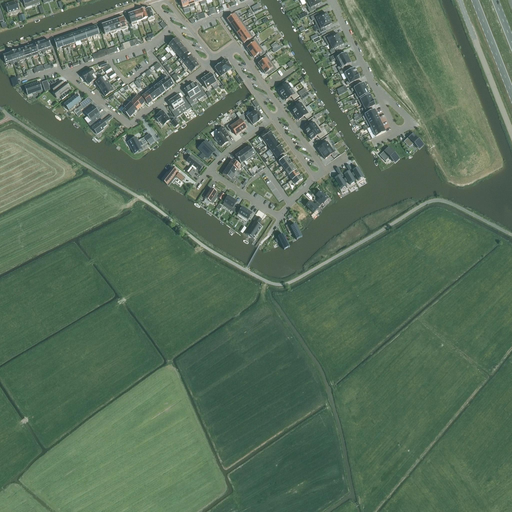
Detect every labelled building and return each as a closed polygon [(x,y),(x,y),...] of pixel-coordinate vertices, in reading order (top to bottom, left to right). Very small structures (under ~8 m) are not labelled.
[(189,8),(186,0),(179,0),(183,10),(189,8)] [(195,6),(194,4),(192,0),(186,0),(189,8),(195,6)] [(309,13),(315,10),(314,7),(321,4),(319,0),(314,0),(306,4),(308,9),(308,10),(309,13)] [(19,10),(16,1),(5,5),(8,14),(8,13),(19,9),(19,10)] [(139,11),(142,21),(147,19),(145,11),(145,10),(144,9),(139,11)] [(147,19),(149,23),(154,21),(153,16),(150,9),(145,10),(145,11),(147,19)] [(137,22),(142,21),(139,11),(133,13),(137,22)] [(138,25),(137,22),(133,13),(128,15),(130,21),(131,24),(132,27),(138,25)] [(230,25),(239,18),(236,13),(226,20),(230,25)] [(316,25),(329,19),(326,13),(319,17),(317,14),(310,18),(312,21),(314,20),(316,25)] [(121,30),(121,31),(122,32),(127,30),(123,18),(118,20),(121,30)] [(233,29),(243,23),(239,18),(230,25),(233,29)] [(320,34),(326,31),(324,28),(331,25),(329,19),(316,25),(319,30),(318,31),(320,34)] [(116,32),(121,31),(121,30),(118,20),(112,22),(116,32)] [(110,33),(111,35),(117,33),(116,32),(112,22),(107,23),(110,33)] [(110,33),(107,23),(101,25),(105,35),(110,33)] [(243,23),(233,29),(237,34),(246,28),(243,23)] [(96,26),(90,29),(93,37),(99,35),(96,26)] [(246,28),(237,34),(240,39),(249,32),(246,28)] [(90,29),(84,31),(87,39),(93,37),(90,29)] [(81,41),(81,44),(88,41),(87,39),(84,31),(78,33),(81,41)] [(249,32),(240,39),(243,44),(253,37),(249,32)] [(72,35),(75,43),(81,41),(78,33),(72,35)] [(329,45),(340,40),(337,34),(330,38),(329,35),(323,38),(324,41),(325,41),(328,46),(329,46),(329,45)] [(69,47),(69,46),(75,44),(75,43),(72,35),(66,37),(69,47)] [(63,47),(63,50),(70,48),(69,46),(69,47),(66,37),(60,39),(63,47)] [(63,47),(60,39),(54,41),(57,49),(63,47)] [(176,39),(167,47),(171,52),(172,51),(180,44),(176,39)] [(246,50),(249,54),(260,46),(255,39),(250,42),(251,45),(246,48),(247,49),(246,50)] [(48,40),(42,42),(44,50),(45,52),(51,50),(51,48),(48,40)] [(340,40),(329,45),(329,46),(331,50),(329,51),(331,55),(337,52),(336,49),(343,45),(340,40)] [(42,42),(35,45),(38,52),(38,53),(42,52),(43,54),(45,53),(45,52),(44,50),(42,42)] [(180,44),(172,51),(175,55),(176,55),(176,54),(184,48),(180,44)] [(35,45),(29,47),(31,55),(32,57),(39,55),(38,53),(38,52),(35,45)] [(280,45),(272,50),(274,53),(282,48),(280,45)] [(260,46),(249,54),(252,58),(253,57),(254,58),(258,55),(260,57),(265,53),(260,46)] [(29,47),(22,50),(25,57),(26,59),(32,57),(31,55),(29,47)] [(184,48),(176,54),(176,55),(180,59),(188,53),(184,48)] [(16,52),(18,59),(19,61),(26,59),(25,57),(22,50),(16,52)] [(16,51),(9,53),(9,54),(12,61),(12,62),(16,61),(17,63),(20,63),(19,61),(18,59),(16,52),(16,51)] [(188,53),(180,59),(178,60),(182,65),(191,57),(188,53)] [(336,58),(338,64),(348,59),(346,53),(336,58)] [(9,54),(3,56),(5,64),(6,65),(10,63),(11,66),(13,65),(12,62),(12,61),(9,54)] [(259,65),(258,66),(261,70),(271,62),(266,55),(259,60),(260,62),(258,64),(259,65)] [(191,57),(182,65),(186,70),(195,62),(191,57)] [(351,64),(348,59),(338,64),(340,67),(337,68),(340,73),(345,70),(343,68),(351,64)] [(226,60),(220,64),(226,73),(230,71),(231,73),(234,71),(226,60)] [(195,62),(186,70),(184,71),(185,73),(187,72),(190,74),(199,67),(195,62)] [(271,62),(261,70),(263,74),(264,73),(265,74),(267,73),(269,75),(277,70),(271,62)] [(220,77),(226,73),(220,64),(214,68),(220,77)] [(347,79),(357,74),(354,69),(346,73),(345,70),(340,73),(341,75),(344,74),(347,79)] [(84,74),(82,76),(85,81),(86,81),(94,74),(91,70),(88,72),(87,71),(84,73),(84,74)] [(94,74),(86,81),(89,85),(99,78),(95,73),(94,74)] [(205,76),(211,85),(210,85),(211,86),(216,83),(210,73),(205,76)] [(357,74),(347,79),(348,82),(346,83),(347,86),(360,79),(357,74)] [(206,88),(210,85),(211,85),(205,76),(200,80),(206,88)] [(104,77),(96,83),(99,88),(107,82),(104,77)] [(163,81),(169,89),(174,85),(168,77),(163,81)] [(12,79),(15,87),(21,85),(20,82),(18,82),(17,78),(12,79)] [(159,84),(165,92),(169,89),(163,81),(159,84)] [(281,96),(282,96),(291,90),(291,89),(288,85),(289,84),(287,81),(281,85),(283,87),(278,91),(280,93),(279,93),(281,96)] [(26,93),(31,92),(32,94),(42,91),(39,82),(24,87),(26,93)] [(107,82),(99,88),(102,92),(110,87),(107,82)] [(60,87),(57,84),(51,88),(54,92),(53,93),(57,99),(59,97),(62,100),(68,95),(65,92),(70,89),(65,83),(63,85),(60,87)] [(155,87),(161,95),(165,92),(159,84),(158,83),(154,86),(155,87)] [(355,91),(356,94),(366,89),(363,83),(351,90),(352,93),(355,91)] [(201,88),(198,90),(195,85),(194,84),(189,87),(197,98),(201,95),(202,98),(206,95),(201,88)] [(110,87),(102,92),(105,97),(113,91),(110,87)] [(157,98),(161,95),(155,87),(150,90),(157,98)] [(192,101),(197,98),(189,87),(184,90),(188,97),(185,98),(190,106),(194,104),(192,101)] [(292,88),(291,89),(291,90),(282,96),(282,97),(281,97),(284,101),(285,100),(285,101),(291,97),(293,100),(298,96),(292,88)] [(369,94),(366,89),(356,94),(354,95),(357,100),(369,94)] [(152,102),(157,98),(150,90),(145,93),(152,102)] [(140,95),(148,105),(152,102),(145,93),(145,92),(140,95)] [(81,101),(78,97),(77,95),(76,95),(64,105),(65,104),(70,110),(68,111),(69,111),(74,107),(76,105),(81,101)] [(182,102),(181,99),(178,95),(173,99),(181,110),(185,107),(187,109),(190,107),(185,100),(182,102)] [(362,105),(372,100),(370,95),(357,101),(360,106),(362,105)] [(140,108),(144,104),(137,97),(133,100),(140,108)] [(172,108),(169,110),(175,117),(178,115),(176,113),(181,110),(173,99),(168,102),(171,106),(172,108)] [(140,108),(133,100),(129,104),(137,111),(140,108)] [(306,108),(300,100),(295,104),(297,106),(291,111),(292,112),(291,112),(293,116),(294,115),(295,116),(306,108)] [(375,106),(372,100),(362,105),(364,108),(361,110),(362,112),(375,106)] [(88,105),(84,101),(80,105),(81,106),(83,109),(88,105)] [(137,111),(129,104),(126,108),(133,115),(137,111)] [(100,114),(93,106),(93,105),(84,112),(84,113),(91,122),(92,121),(93,120),(95,122),(99,119),(98,117),(100,115),(100,114)] [(74,112),(76,115),(80,111),(83,109),(81,106),(74,112)] [(133,115),(126,108),(124,106),(122,108),(124,109),(122,112),(129,119),(133,115)] [(295,116),(294,117),(297,120),(298,120),(298,121),(304,117),(306,119),(311,116),(309,113),(306,108),(295,116)] [(257,110),(251,114),(258,122),(263,119),(257,110)] [(367,121),(377,116),(374,110),(364,115),(367,120),(367,121)] [(156,116),(156,117),(155,118),(159,123),(160,122),(163,126),(170,120),(162,111),(156,116)] [(258,122),(251,114),(246,117),(253,126),(258,122)] [(234,123),(241,132),(246,129),(242,123),(245,121),(241,116),(238,118),(238,119),(234,122),(234,123)] [(367,127),(370,126),(380,121),(377,116),(367,121),(367,120),(365,121),(367,127)] [(104,130),(103,129),(107,126),(102,120),(92,129),(97,135),(104,130)] [(308,135),(319,127),(313,120),(308,123),(310,126),(304,130),(308,135)] [(380,121),(370,126),(373,132),(383,127),(380,121)] [(241,132),(234,123),(230,126),(229,125),(226,127),(229,132),(232,130),(236,136),(241,132)] [(218,134),(214,137),(215,138),(214,139),(217,143),(218,142),(221,147),(228,142),(226,138),(225,138),(228,136),(228,137),(229,136),(222,127),(217,131),(218,134)] [(324,135),(319,127),(308,135),(311,140),(317,136),(319,139),(324,135)] [(383,127),(373,132),(375,137),(385,132),(383,127)] [(264,141),(271,136),(268,131),(267,131),(263,134),(264,134),(259,138),(263,142),(264,141)] [(413,133),(404,142),(409,148),(413,144),(416,148),(421,143),(423,145),(424,146),(423,144),(413,133)] [(132,148),(135,154),(138,152),(143,150),(140,146),(147,142),(150,146),(155,142),(149,134),(144,138),(138,141),(136,138),(129,141),(129,142),(130,141),(133,147),(132,148)] [(267,145),(274,140),(271,136),(264,141),(267,145)] [(330,148),(332,147),(329,142),(327,139),(322,142),(324,145),(317,150),(319,152),(321,154),(321,155),(330,148)] [(270,150),(278,145),(274,140),(267,145),(270,150)] [(200,151),(208,159),(215,151),(206,142),(201,147),(203,148),(200,151)] [(273,154),(281,149),(278,145),(270,150),(268,151),(272,156),(274,154),(273,154)] [(244,150),(251,159),(254,157),(255,159),(257,158),(249,146),(244,150)] [(389,147),(379,156),(385,162),(389,158),(392,161),(397,157),(399,159),(400,160),(400,159),(399,158),(389,147)] [(330,148),(321,155),(323,158),(325,160),(331,155),(333,158),(338,154),(336,151),(334,153),(330,148)] [(273,154),(274,154),(277,159),(284,154),(281,149),(273,154)] [(246,162),(251,159),(244,150),(240,153),(246,162)] [(236,158),(240,164),(241,165),(244,163),(246,166),(248,164),(246,162),(240,153),(235,157),(236,158)] [(282,167),(289,161),(286,157),(278,162),(282,167)] [(196,172),(195,171),(197,170),(199,172),(204,166),(193,158),(188,163),(192,166),(191,168),(190,167),(186,173),(191,177),(196,172)] [(229,165),(237,171),(240,166),(240,165),(240,164),(236,158),(234,162),(232,160),(229,165)] [(289,161),(282,167),(278,169),(280,171),(283,169),(285,171),(293,166),(289,161)] [(234,176),(234,175),(237,171),(229,165),(225,170),(234,176)] [(289,176),(288,176),(296,171),(293,166),(285,171),(282,174),(283,175),(285,174),(288,177),(289,176)] [(178,174),(177,173),(178,172),(172,167),(163,179),(165,181),(166,181),(169,183),(175,176),(182,182),(185,178),(179,173),(178,174)] [(353,173),(351,174),(352,178),(355,176),(358,181),(363,177),(357,168),(352,171),(353,173)] [(234,176),(225,170),(222,175),(234,183),(235,181),(233,179),(235,176),(234,175),(234,176)] [(296,171),(288,176),(292,181),(299,175),(296,171)] [(346,178),(342,180),(344,183),(347,181),(350,185),(355,182),(352,178),(351,174),(349,171),(349,172),(343,175),(346,178)] [(334,179),(341,190),(346,187),(344,183),(342,180),(341,177),(343,176),(340,172),(337,173),(339,176),(334,179)] [(294,187),(303,180),(299,175),(292,181),(288,183),(289,185),(292,184),(294,187)] [(206,191),(202,196),(205,198),(204,199),(210,203),(212,200),(214,202),(217,197),(216,197),(218,194),(216,193),(211,189),(210,191),(209,193),(206,191)] [(320,191),(315,196),(323,204),(328,199),(320,191)] [(232,209),(231,211),(234,213),(238,207),(235,205),(237,202),(228,196),(223,203),(224,203),(232,209)] [(310,201),(305,206),(313,214),(318,209),(310,201)] [(238,214),(242,217),(241,219),(246,222),(247,220),(248,221),(249,218),(251,219),(253,216),(252,214),(251,213),(248,211),(242,207),(237,214),(238,214)] [(257,217),(247,233),(252,237),(255,233),(257,234),(262,227),(257,224),(260,219),(257,217)] [(301,238),(295,225),(290,228),(290,229),(287,231),(288,233),(291,231),(296,240),(301,238)] [(283,235),(278,237),(284,250),(289,248),(283,235)]
